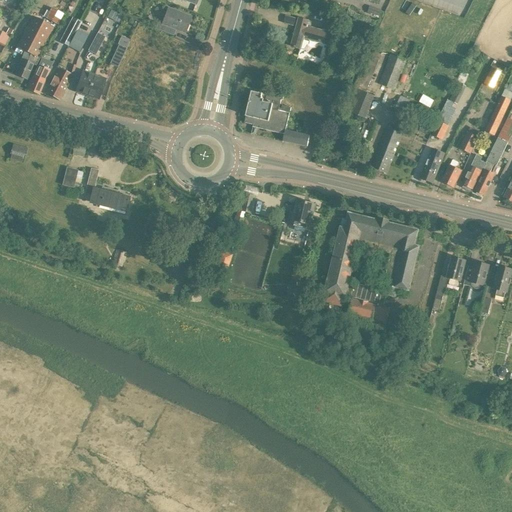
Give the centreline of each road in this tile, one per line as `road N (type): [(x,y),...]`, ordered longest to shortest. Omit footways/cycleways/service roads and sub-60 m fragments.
road 1 (primary): [(460,210),(229,160)]
road 2 (primary): [(177,145),(0,95)]
road 3 (secondary): [(209,128),(241,0)]
